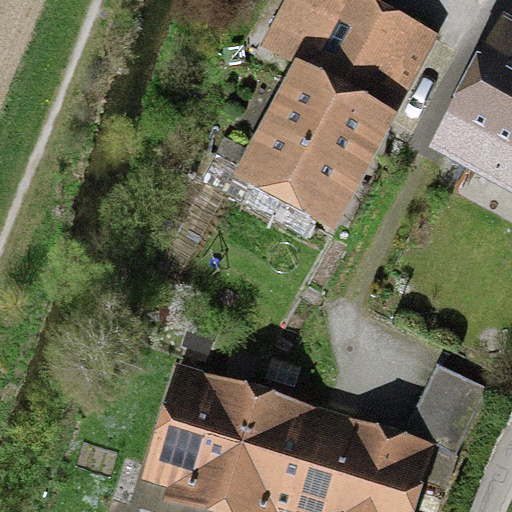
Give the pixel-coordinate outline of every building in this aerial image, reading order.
[(409,47),(319,6),(241,175),(321,221),(409,47)] [(455,144),(511,174),(511,45),(509,44),(455,144)] [(309,243),(321,221),(241,175),(195,149),(131,259),(180,288),(231,199),(309,243)] [(441,369),(430,390),(477,414),(488,393),(441,369)] [(222,511),(255,408),(176,384),(145,485),(181,496),(176,511),(222,511)] [(430,390),(419,411),(466,436),(477,414),(430,390)] [(255,408),(222,511),(295,511),(321,429),(255,408)] [(419,411),(407,431),(454,458),(466,436),(419,411)] [(397,511),(412,460),(345,441),(324,511),(397,511)]
